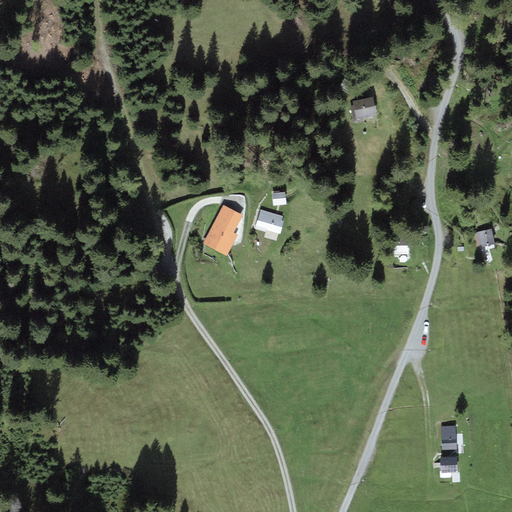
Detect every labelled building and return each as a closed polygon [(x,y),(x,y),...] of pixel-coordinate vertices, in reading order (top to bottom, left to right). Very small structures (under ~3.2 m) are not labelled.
[(372,97),(352,101),(356,119),(375,115),(372,97)] [(285,192),(272,193),(273,205),(287,204),(285,192)] [(243,215),(223,205),(203,243),(227,256),(238,235),(233,233),(243,215)] [(282,216),(261,210),(256,229),(266,232),(267,230),(281,234),(284,222),(281,221),(282,216)] [(491,228),(476,232),(480,247),(495,243),(491,228)] [(409,235),(393,236),(393,254),(409,253),(409,235)] [(455,426),(440,427),(442,450),(456,449),(455,426)] [(457,456),(440,457),(441,473),(458,472),(457,456)]
